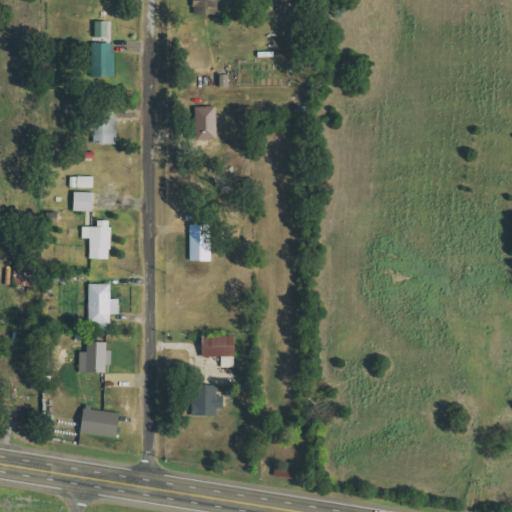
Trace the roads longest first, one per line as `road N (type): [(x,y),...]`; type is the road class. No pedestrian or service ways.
road 1 (residential): [(152,486),(149,0)]
road 2 (trunk): [(311,511),(0,462)]
